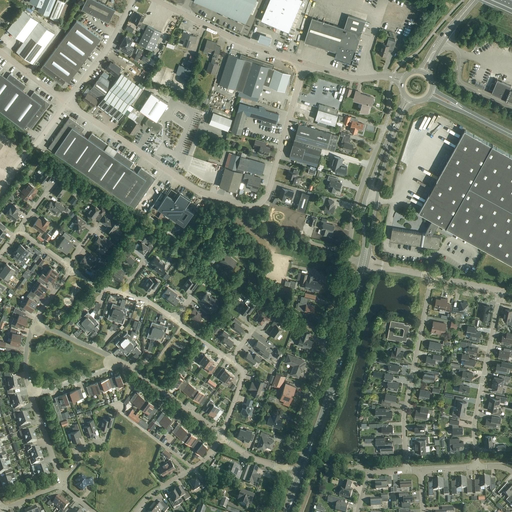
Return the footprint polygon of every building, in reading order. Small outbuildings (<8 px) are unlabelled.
[(30,0),(29,2),(43,8),(41,12),(48,16),(55,0),(30,0)] [(68,5),(64,3),(65,2),(60,0),(56,0),(50,18),(57,21),(59,16),(63,17),(68,5)] [(108,23),(115,10),(95,0),(85,0),(81,9),(108,23)] [(193,0),(193,1),(245,23),(251,7),(254,0),(193,0)] [(289,32),(302,0),(269,0),(261,20),(289,32)] [(32,63),(54,34),(22,10),(7,30),(23,42),(16,51),(32,63)] [(147,26),(141,23),(145,16),(138,13),(133,22),(139,25),(138,26),(145,30),(138,44),(152,50),(161,32),(147,25),(147,26)] [(356,51),(366,21),(348,15),(344,28),(312,18),(304,42),(336,52),(334,58),(352,64),(356,51)] [(76,21),(67,32),(92,51),(101,39),(76,21)] [(258,38),(273,44),(276,36),(261,31),(258,38)] [(67,32),(59,44),(83,62),(92,51),(67,32)] [(195,44),(197,37),(183,32),(181,39),(184,40),(183,45),(189,47),(190,42),(195,44)] [(123,40),(120,46),(127,50),(125,53),(130,56),(134,48),(132,47),(129,46),(132,40),(125,36),(125,37),(124,36),(122,40),(123,40)] [(216,59),(220,47),(216,46),(217,43),(207,40),(203,52),(208,53),(209,50),(214,52),(212,58),(211,62),(209,62),(206,71),(215,74),(218,65),(214,64),(216,59)] [(387,45),(382,44),(379,54),(386,56),(389,49),(394,50),(396,42),(388,40),(387,45)] [(52,53),(76,71),(83,62),(59,44),(52,53)] [(68,82),(76,71),(52,53),(40,69),(62,85),(66,81),(68,82)] [(143,54),(141,60),(154,67),(157,61),(143,54)] [(240,58),(228,54),(219,84),(259,97),(263,85),(285,92),(290,76),(287,76),(288,74),(272,69),(273,65),(253,59),(253,60),(248,58),(240,56),(240,58)] [(117,79),(121,73),(123,70),(115,64),(114,65),(110,62),(108,66),(107,65),(105,68),(106,68),(105,69),(117,78),(117,79)] [(178,64),(176,74),(183,76),(186,67),(186,66),(178,64)] [(0,103),(18,79),(10,73),(6,78),(3,76),(0,79),(0,103)] [(117,79),(113,84),(100,101),(97,105),(118,120),(142,88),(121,73),(117,79)] [(113,84),(101,75),(88,93),(97,100),(98,99),(100,101),(113,84)] [(0,111),(9,118),(27,94),(22,90),(26,86),(18,79),(0,103),(0,111)] [(511,89),(510,88),(511,86),(497,80),(495,84),(492,82),(489,89),(493,91),(491,93),(507,100),(511,102),(511,89)] [(367,96),(360,94),(360,92),(356,91),(353,99),(364,102),(362,108),(361,108),(360,111),(367,113),(370,104),(372,104),(372,103),(373,103),(374,102),(374,101),(374,100),(374,99),(373,99),(374,98),(370,97),(370,96),(367,95),(367,96)] [(50,104),(34,92),(30,96),(27,94),(9,118),(23,129),(26,125),(31,129),(50,104)] [(98,100),(97,100),(88,93),(83,99),(93,107),(98,100)] [(157,132),(158,132),(162,126),(162,125),(156,121),(168,104),(151,93),(139,110),(149,117),(145,123),(145,125),(157,132)] [(271,127),(272,123),(276,124),(279,114),(264,110),(265,108),(259,106),(258,108),(239,103),(231,132),(240,134),(246,115),(261,120),(260,124),(271,127)] [(335,125),(338,115),(318,109),(315,119),(335,125)] [(94,115),(102,120),(104,117),(96,112),(94,115)] [(228,131),(232,119),(213,112),(209,124),(228,131)] [(201,114),(192,118),(193,121),(192,122),(193,125),(199,122),(197,119),(203,116),(201,114)] [(432,127),(438,116),(436,114),(429,126),(432,127)] [(362,131),(364,124),(350,120),(351,117),(346,115),(343,123),(349,125),(351,125),(350,127),(351,128),(350,131),(357,133),(358,130),(362,131)] [(66,161),(66,160),(84,136),(80,133),(84,128),(69,117),(48,147),(66,161)] [(113,120),(110,126),(119,131),(121,125),(113,120)] [(133,134),(139,125),(133,120),(126,130),(133,134)] [(326,149),(331,134),(323,132),(317,130),(299,125),(289,158),(317,166),(322,148),(326,149)] [(511,264),(511,156),(465,130),(419,212),(433,220),(425,233),(392,228),(390,240),(439,248),(441,236),(432,235),(438,223),(511,264)] [(343,149),(351,151),(353,145),(349,144),(351,138),(346,137),(347,133),(341,132),(340,136),(343,136),(342,142),(344,143),(343,149)] [(100,139),(92,133),(88,138),(84,136),(66,160),(79,169),(100,139)] [(339,136),(334,135),(330,150),(335,152),(339,136)] [(100,139),(79,169),(91,178),(109,153),(105,150),(108,145),(100,139)] [(267,154),(269,147),(263,145),(264,142),(258,140),(255,139),(253,146),(259,148),(258,151),(259,152),(259,153),(259,154),(262,155),(263,154),(263,153),(267,154)] [(104,187),(125,156),(116,150),(113,156),(109,153),(91,178),(104,187)] [(228,168),(242,173),(243,170),(261,175),(265,164),(240,156),(232,154),(228,168)] [(125,156),(104,187),(116,195),(133,170),(129,167),(133,162),(125,156)] [(344,175),(347,166),(341,165),(343,159),(334,156),(332,165),(337,167),(336,172),(344,175)] [(242,173),(228,168),(225,167),(219,186),(237,192),(242,173)] [(155,178),(146,171),(141,168),(137,173),(133,170),(116,195),(134,208),(155,178)] [(57,174),(50,169),(47,173),(44,171),(37,180),(44,185),(47,180),(50,182),(57,174)] [(298,184),(300,178),(296,177),(297,174),(289,171),(287,177),(290,178),(289,181),(298,184)] [(256,191),(260,178),(245,173),(243,179),(248,180),(246,185),(252,187),(251,190),(256,191)] [(340,191),(342,183),(335,181),(336,178),(329,176),(328,180),(331,180),(329,187),(329,188),(328,191),(335,192),(336,190),(340,191)] [(31,198),(32,196),(33,196),(34,195),(34,194),(37,189),(28,183),(22,192),(23,193),(21,196),(26,200),(29,197),(31,198)] [(60,197),(67,188),(61,183),(54,192),(60,197)] [(291,200),(294,192),(282,188),(279,197),(286,199),(286,198),(288,199),(289,199),(291,200)] [(302,192),(297,209),(304,212),(310,194),(302,192)] [(157,208),(184,226),(193,212),(186,208),(185,207),(189,200),(179,193),(174,200),(166,194),(157,208)] [(333,207),(334,202),(328,200),(327,205),(326,205),(324,211),(333,214),(335,207),(333,207)] [(65,208),(56,201),(54,204),(51,202),(46,207),(55,214),(57,210),(61,213),(65,208)] [(19,209),(14,204),(11,208),(11,207),(6,214),(15,221),(19,216),(17,214),(18,213),(17,212),(19,209)] [(99,209),(96,207),(91,207),(87,212),(88,216),(91,218),(95,218),(97,216),(96,216),(98,213),(102,216),(106,210),(101,207),(99,209)] [(86,223),(82,220),(77,216),(74,220),(77,222),(72,229),(80,234),(85,227),(84,226),(86,223)] [(111,221),(105,216),(101,222),(107,227),(106,228),(108,230),(108,231),(112,233),(118,225),(111,220),(111,221)] [(47,225),(49,222),(44,218),(41,222),(38,219),(33,226),(42,232),(47,225)] [(332,233),(334,226),(323,223),(321,230),(322,230),(321,233),(328,235),(329,232),(332,233)] [(67,251),(73,243),(65,237),(58,245),(67,251)] [(104,241),(99,237),(94,243),(98,246),(96,249),(102,254),(106,248),(103,246),(106,243),(110,245),(112,243),(106,238),(104,241)] [(147,246),(141,242),(136,249),(143,255),(147,250),(149,252),(153,247),(149,244),(147,246)] [(17,249),(25,255),(29,251),(31,252),(33,250),(26,244),(24,247),(20,244),(18,246),(19,247),(17,249)] [(15,252),(15,251),(13,254),(18,257),(15,260),(23,266),(29,257),(25,255),(17,249),(15,252)] [(131,266),(135,260),(128,256),(131,253),(126,249),(122,254),(125,257),(123,260),(124,261),(124,262),(124,263),(125,264),(126,264),(127,263),(131,266)] [(214,263),(220,255),(215,250),(208,258),(214,263)] [(40,252),(33,261),(36,263),(40,257),(42,253),(40,252)] [(230,270),(237,262),(226,253),(220,261),(230,270)] [(93,262),(96,258),(91,254),(88,258),(85,256),(80,262),(89,268),(93,262)] [(161,275),(165,269),(163,267),(165,264),(156,257),(151,263),(156,266),(154,269),(161,275)] [(3,268),(11,274),(13,272),(16,274),(20,270),(14,265),(12,267),(6,263),(4,266),(5,266),(3,268)] [(48,272),(55,277),(59,272),(58,273),(49,266),(48,268),(50,269),(48,272)] [(119,281),(123,276),(120,273),(122,271),(115,266),(111,271),(114,272),(111,275),(119,281)] [(2,279),(8,283),(11,279),(9,277),(11,274),(3,268),(1,271),(1,270),(0,271),(0,273),(4,276),(2,279)] [(52,282),(55,277),(48,272),(46,274),(43,272),(40,277),(47,282),(49,279),(52,282),(51,282),(52,282)] [(319,291),(321,282),(312,280),(313,276),(301,273),(299,283),(306,284),(305,288),(311,289),(311,290),(314,290),(319,291)] [(34,285),(44,292),(48,287),(47,287),(43,284),(45,282),(39,277),(37,280),(38,280),(34,285)] [(160,282),(155,278),(153,281),(149,278),(149,279),(148,278),(146,281),(147,281),(143,287),(149,291),(153,286),(156,288),(160,282)] [(199,282),(194,279),(192,282),(189,279),(183,287),(188,291),(192,286),(194,288),(199,282)] [(296,289),(297,282),(290,280),(290,282),(289,286),(289,288),(296,289)] [(41,297),(44,292),(34,285),(31,289),(32,289),(29,292),(34,296),(36,293),(41,296),(41,297)] [(174,305),(178,299),(175,297),(177,295),(168,288),(164,293),(168,296),(166,299),(174,305)] [(32,299),(34,296),(29,292),(27,296),(24,301),(34,307),(37,302),(32,299)] [(214,299),(206,293),(201,300),(210,306),(211,305),(215,308),(219,301),(215,298),(214,299)] [(447,304),(448,299),(443,298),(442,300),(436,299),(435,306),(445,308),(444,310),(450,312),(451,305),(447,304)] [(31,312),(34,307),(24,301),(19,308),(25,311),(26,309),(31,311),(30,312),(31,312)] [(466,303),(466,301),(464,301),(463,303),(460,302),(460,305),(458,304),(457,308),(453,307),(452,313),(456,314),(456,312),(464,314),(464,312),(467,312),(467,309),(470,310),(470,307),(468,307),(469,304),(466,303)] [(255,306),(251,302),(248,305),(245,303),(239,311),(245,315),(248,310),(251,312),(255,306)] [(313,313),(315,306),(306,304),(300,303),(298,302),(297,309),(313,313)] [(117,313),(120,306),(112,303),(110,311),(117,313)] [(480,318),(480,319),(484,319),(488,320),(489,321),(490,314),(487,314),(488,314),(488,311),(488,310),(489,306),(484,305),(483,305),(481,311),(481,314),(480,317),(480,318)] [(117,313),(125,316),(128,308),(120,306),(117,313)] [(271,320),(272,313),(272,311),(269,311),(267,309),(266,306),(264,307),(257,310),(260,316),(256,320),(256,322),(260,325),(262,324),(265,320),(271,320)] [(88,312),(82,317),(88,323),(93,318),(95,313),(96,308),(94,307),(93,312),(91,312),(90,314),(88,312)] [(18,317),(17,319),(26,323),(28,318),(20,315),(22,311),(15,308),(13,312),(16,314),(15,316),(18,317)] [(207,313),(200,308),(198,311),(194,309),(190,313),(193,315),(191,318),(198,322),(203,315),(204,316),(207,313)] [(511,325),(511,314),(511,311),(511,310),(505,309),(503,319),(508,320),(507,324),(511,325)] [(115,321),(117,313),(110,311),(107,319),(115,321)] [(123,324),(125,316),(117,313),(115,321),(123,324)] [(88,323),(82,317),(79,314),(76,317),(79,320),(76,323),(82,329),(88,323)] [(26,323),(17,319),(14,318),(11,326),(17,329),(18,326),(23,328),(26,323)] [(93,318),(88,323),(93,329),(96,332),(99,329),(96,326),(99,323),(93,318)] [(238,324),(240,322),(235,318),(233,320),(231,323),(229,323),(229,324),(229,325),(229,326),(231,328),(239,334),(243,328),(238,324)] [(276,339),(283,330),(278,326),(281,322),(276,318),(271,325),(274,327),(269,334),(276,339)] [(406,341),(407,337),(408,338),(409,331),(410,325),(404,324),(404,323),(391,320),(387,339),(402,342),(402,341),(406,341)] [(157,332),(159,324),(152,322),(149,329),(157,332)] [(447,331),(448,327),(445,327),(446,324),(434,322),(432,332),(444,334),(445,331),(447,331)] [(87,335),(93,329),(88,323),(82,329),(87,335)] [(157,332),(165,334),(167,327),(159,324),(157,332)] [(468,326),(466,332),(470,333),(469,340),(479,342),(481,332),(476,331),(477,328),(468,326)] [(8,337),(20,340),(21,334),(21,335),(16,333),(16,330),(11,329),(10,332),(8,337)] [(157,332),(149,329),(147,337),(149,338),(150,340),(149,344),(147,350),(151,351),(153,345),(154,342),(154,339),(157,332)] [(133,338),(135,332),(132,331),(131,335),(129,335),(127,332),(121,338),(123,341),(127,344),(133,338)] [(229,347),(233,342),(227,337),(229,334),(224,331),(221,335),(224,337),(221,341),(229,347)] [(297,344),(298,344),(305,347),(304,348),(309,349),(312,341),(307,339),(310,333),(302,331),(297,344)] [(162,342),(165,334),(157,332),(154,339),(162,342)] [(511,334),(507,333),(506,336),(503,336),(501,343),(507,344),(507,345),(511,346),(511,340),(511,334)] [(19,346),(20,340),(8,337),(7,343),(18,345),(18,346),(19,346)] [(127,344),(123,341),(121,338),(115,344),(119,348),(118,349),(117,349),(113,353),(115,355),(121,349),(127,344)] [(133,338),(127,344),(132,350),(133,349),(136,353),(138,355),(141,352),(139,350),(136,346),(138,344),(133,338)] [(266,358),(270,353),(264,349),(266,347),(258,341),(253,347),(258,350),(257,352),(266,358)] [(476,354),(478,347),(471,346),(472,343),(461,341),(460,346),(468,348),(467,353),(476,354)] [(439,352),(441,344),(430,342),(428,349),(439,352)] [(127,355),(132,350),(127,344),(121,349),(127,355)] [(400,352),(401,347),(395,346),(393,351),(392,351),(391,357),(401,359),(402,353),(400,352)] [(278,359),(282,353),(277,349),(275,352),(276,354),(274,357),(278,359)] [(511,357),(511,349),(509,349),(508,352),(500,350),(498,358),(508,360),(509,356),(511,357)] [(254,357),(248,353),(244,358),(252,364),(255,360),(258,362),(261,358),(256,355),(254,357)] [(201,363),(204,365),(209,357),(205,354),(201,359),(199,357),(195,362),(200,365),(201,363)] [(474,367),(475,360),(468,359),(469,355),(462,354),(461,360),(465,360),(464,365),(474,367)] [(296,358),(288,355),(286,360),(287,360),(287,361),(289,362),(290,361),(290,362),(292,364),(294,365),(292,370),(293,371),(292,375),(298,377),(300,371),(301,370),(302,368),(303,365),(303,364),(304,362),(304,361),(299,359),(299,358),(297,357),(296,358)] [(441,361),(442,356),(433,355),(433,358),(427,356),(425,364),(434,365),(435,360),(441,361)] [(209,357),(204,365),(206,367),(205,369),(210,373),(215,367),(211,364),(214,361),(209,357)] [(511,370),(511,367),(511,363),(502,361),(501,364),(497,364),(496,370),(509,373),(510,370),(511,370)] [(386,364),(385,367),(388,367),(387,371),(398,373),(399,366),(389,364),(387,363),(387,364),(386,364)] [(471,380),(473,373),(466,372),(467,368),(460,367),(459,372),(462,373),(462,378),(471,380)] [(219,372),(216,377),(218,379),(222,382),(229,372),(225,369),(224,369),(225,369),(222,374),(219,372)] [(438,375),(439,372),(434,371),(434,374),(424,372),(422,380),(434,382),(435,374),(438,375)] [(222,382),(221,383),(226,386),(227,385),(229,387),(233,382),(231,380),(234,376),(229,372),(222,382)] [(281,384),(284,376),(276,373),(273,381),(281,384)] [(398,391),(399,383),(392,382),(393,375),(385,373),(384,380),(385,381),(385,383),(387,384),(386,389),(398,391)] [(8,386),(19,384),(18,380),(18,379),(11,380),(10,374),(4,375),(5,384),(8,383),(8,386)] [(113,377),(116,386),(119,385),(119,387),(123,386),(122,384),(123,384),(120,374),(113,377)] [(493,383),(503,385),(504,381),(508,382),(509,379),(510,380),(511,377),(500,375),(500,377),(494,376),(493,383)] [(180,389),(186,381),(179,376),(173,384),(173,385),(176,388),(177,387),(180,389)] [(106,379),(110,389),(116,386),(113,377),(106,379)] [(103,391),(110,389),(106,379),(100,381),(103,391)] [(206,383),(212,387),(213,388),(216,384),(209,379),(206,383)] [(267,383),(263,382),(256,379),(255,383),(252,382),(249,389),(252,390),(251,394),(258,397),(261,389),(264,391),(267,383)] [(96,393),(103,391),(100,381),(93,384),(96,393)] [(186,393),(192,385),(186,381),(180,389),(186,393)] [(468,394),(470,387),(463,386),(464,382),(457,381),(456,386),(460,387),(459,392),(468,394)] [(288,405),(295,387),(285,383),(283,390),(280,399),(284,401),(283,403),(288,405)] [(502,389),(503,385),(493,383),(492,390),(497,391),(497,394),(504,395),(505,390),(502,389)] [(19,384),(8,386),(9,392),(7,392),(7,395),(14,394),(13,391),(19,390),(19,389),(20,389),(19,384)] [(89,396),(96,393),(93,384),(86,386),(89,396)] [(191,397),(197,389),(192,385),(186,393),(191,397)] [(81,388),(73,391),(77,400),(84,398),(82,393),(81,388)] [(196,400),(202,392),(197,389),(191,397),(196,400)] [(429,399),(430,392),(420,390),(419,397),(429,399)] [(71,402),(77,400),(73,391),(68,393),(71,402)] [(135,392),(130,399),(129,400),(136,405),(142,397),(135,392)] [(202,405),(208,397),(202,392),(196,400),(202,405)] [(65,404),(71,402),(68,393),(62,395),(65,404)] [(395,403),(396,396),(386,394),(385,400),(382,399),(381,405),(389,406),(390,402),(395,403)] [(11,405),(23,401),(22,397),(21,397),(21,396),(15,398),(14,395),(8,397),(9,400),(11,405)] [(65,404),(62,395),(54,397),(59,410),(66,407),(65,404)] [(489,404),(499,406),(500,402),(504,403),(505,400),(506,400),(507,397),(496,395),(495,398),(490,397),(489,404)] [(140,408),(146,400),(142,397),(136,405),(140,408)] [(457,407),(465,409),(466,406),(467,405),(467,404),(467,403),(467,402),(462,401),(463,398),(456,397),(455,403),(457,403),(457,407)] [(251,407),(253,400),(248,398),(246,404),(244,403),(243,404),(242,406),(243,407),(240,413),(247,416),(247,417),(249,418),(251,417),(251,415),(251,414),(253,407),(251,407)] [(145,412),(151,404),(146,400),(140,408),(145,412)] [(211,415),(217,407),(212,403),(213,402),(210,400),(207,405),(209,406),(206,411),(211,415)] [(23,401),(11,405),(13,405),(14,407),(12,408),(14,413),(19,411),(18,409),(25,406),(24,405),(25,405),(23,401)] [(151,404),(145,412),(148,414),(147,416),(150,419),(157,409),(151,404)] [(498,409),(499,406),(489,404),(488,410),(493,411),(492,414),(500,415),(501,410),(498,409)] [(223,411),(219,408),(217,407),(211,415),(214,417),(213,418),(216,420),(223,411)] [(420,407),(420,411),(416,410),(415,417),(426,419),(428,413),(432,414),(433,410),(420,407)] [(465,411),(465,409),(457,407),(456,410),(453,410),(452,416),(460,418),(461,414),(464,415),(464,414),(465,414),(465,412),(465,411)] [(386,412),(386,408),(375,408),(376,417),(382,416),(383,419),(392,419),(392,412),(386,412)] [(278,419),(280,413),(273,411),(271,416),(270,416),(267,424),(278,428),(282,420),(278,419)] [(19,422),(29,418),(27,413),(21,415),(20,412),(13,415),(15,420),(18,419),(19,422)] [(162,425),(168,417),(162,412),(156,420),(162,425)] [(111,427),(113,417),(108,416),(107,420),(103,419),(101,428),(107,430),(108,426),(111,427)] [(500,425),(501,418),(492,416),(491,420),(486,419),(485,426),(495,428),(496,424),(500,425)] [(168,417),(162,425),(167,428),(166,430),(168,432),(172,427),(170,425),(173,420),(168,417)] [(29,418),(19,422),(21,427),(19,428),(20,431),(25,429),(24,426),(31,424),(29,418)] [(141,419),(137,423),(145,429),(148,424),(141,419)] [(87,437),(94,435),(93,431),(96,430),(93,420),(87,422),(88,426),(84,427),(84,428),(83,428),(83,429),(83,431),(84,431),(85,431),(87,437)] [(458,425),(459,421),(450,420),(449,424),(453,424),(453,428),(453,435),(463,434),(463,427),(458,428),(458,425)] [(152,430),(156,424),(152,421),(148,427),(152,430)] [(384,427),(384,423),(377,423),(377,430),(382,430),(382,434),(393,433),(393,426),(384,427)] [(79,436),(81,435),(77,424),(74,425),(75,427),(72,428),(74,431),(70,433),(71,433),(72,438),(71,438),(72,442),(80,440),(79,436)] [(178,437),(184,429),(178,424),(172,432),(178,437)] [(415,433),(425,433),(425,427),(426,427),(426,424),(418,424),(418,427),(415,427),(415,433)] [(183,440),(189,432),(184,429),(178,437),(183,440)] [(246,431),(240,429),(237,438),(248,442),(249,440),(252,441),(255,434),(251,433),(252,432),(246,430),(246,431)] [(25,439),(35,436),(33,431),(27,433),(26,430),(19,432),(21,438),(24,436),(25,439)] [(188,444),(194,436),(189,432),(183,440),(188,444)] [(274,441),(268,438),(269,435),(261,432),(260,435),(261,436),(257,448),(264,450),(266,447),(271,449),(274,441)] [(35,436),(25,439),(27,444),(23,446),(24,449),(32,446),(31,443),(37,441),(35,436)] [(194,448),(200,440),(194,436),(188,444),(194,448)] [(416,446),(426,445),(426,442),(428,442),(428,436),(420,437),(421,440),(415,440),(416,446)] [(492,444),(492,436),(485,437),(486,448),(493,447),(495,447),(495,444),(492,444)] [(385,443),(385,438),(376,439),(376,443),(377,443),(377,446),(380,446),(381,453),(394,452),(393,445),(393,443),(385,443)] [(450,446),(450,447),(450,446),(453,446),(454,453),(461,453),(461,450),(464,449),(463,446),(464,446),(464,442),(460,442),(459,439),(450,439),(450,446)] [(200,440),(194,448),(197,451),(196,452),(199,454),(200,453),(201,453),(207,445),(200,440)] [(426,445),(416,446),(416,452),(421,452),(421,455),(430,454),(430,445),(426,445)] [(34,447),(26,449),(27,452),(29,458),(31,457),(41,453),(39,448),(38,449),(35,449),(34,447)] [(168,459),(172,454),(165,449),(161,453),(168,459)] [(41,453),(31,457),(32,460),(29,461),(31,466),(40,463),(39,460),(43,459),(41,453)] [(0,467),(6,466),(5,463),(9,461),(7,456),(0,458),(0,467)] [(163,475),(175,468),(170,460),(158,467),(163,475)] [(239,480),(242,472),(238,471),(239,468),(235,466),(235,465),(231,463),(228,470),(230,471),(231,474),(231,476),(235,478),(235,479),(239,480)] [(37,474),(47,471),(45,466),(39,468),(38,465),(31,467),(32,470),(36,469),(37,474)] [(6,466),(0,467),(0,473),(4,472),(5,475),(12,473),(11,470),(8,471),(6,466)] [(246,466),(241,480),(244,481),(250,467),(246,466)] [(258,484),(261,477),(255,475),(257,469),(251,466),(245,481),(253,484),(254,482),(258,484)] [(47,471),(37,474),(38,477),(35,478),(37,484),(44,481),(43,478),(49,476),(47,471)] [(3,487),(12,483),(11,480),(15,479),(14,477),(13,474),(6,476),(7,479),(1,481),(3,487)] [(86,479),(83,476),(81,479),(79,477),(76,481),(78,483),(78,484),(76,486),(83,491),(87,486),(92,485),(92,478),(86,479)] [(200,482),(197,477),(189,482),(194,490),(201,486),(203,489),(206,487),(206,486),(208,483),(206,479),(200,482)] [(485,477),(485,478),(485,487),(490,487),(491,491),(492,493),(495,489),(495,479),(490,479),(490,477),(485,477)] [(376,489),(387,489),(387,486),(392,485),(391,478),(385,478),(385,481),(375,482),(376,489)] [(461,478),(461,479),(462,488),(467,488),(467,494),(472,494),(472,480),(467,480),(467,478),(461,478)] [(485,487),(485,478),(479,478),(479,481),(475,481),(475,493),(480,493),(480,488),(485,488),(485,487)] [(438,479),(438,480),(438,489),(444,489),(444,495),(449,495),(448,481),(444,482),(443,479),(438,479)] [(462,488),(461,479),(456,479),(456,482),(451,482),(452,496),(457,495),(457,489),(462,489),(462,488)] [(438,489),(438,480),(432,481),(432,483),(428,483),(428,497),(433,496),(433,491),(438,490),(438,489)] [(350,490),(352,483),(344,481),(342,488),(339,496),(350,499),(352,491),(350,490)] [(12,483),(3,487),(5,492),(11,490),(12,493),(17,490),(16,487),(14,488),(12,483)] [(506,495),(511,488),(511,486),(508,483),(498,493),(500,496),(503,493),(506,495)] [(174,491),(175,492),(179,499),(183,497),(185,501),(190,498),(186,491),(183,493),(180,488),(174,491)] [(179,499),(175,492),(169,495),(172,500),(169,502),(173,509),(182,503),(180,500),(179,499)] [(251,505),(254,496),(243,492),(238,504),(247,507),(248,504),(251,505)] [(405,494),(399,494),(399,500),(402,500),(404,500),(404,505),(404,508),(410,507),(410,504),(412,504),(412,497),(408,497),(408,494),(405,494)] [(371,506),(382,506),(382,503),(388,502),(388,495),(381,495),(381,498),(371,499),(371,506)] [(53,498),(47,504),(50,507),(51,505),(53,506),(54,505),(57,508),(64,500),(59,496),(56,500),(53,498)] [(342,511),(346,511),(348,505),(342,504),(343,500),(339,499),(329,497),(327,502),(337,505),(336,510),(342,511)] [(226,509),(229,501),(222,498),(219,506),(226,509)] [(64,500),(57,508),(60,510),(58,511),(66,511),(68,510),(66,508),(69,504),(64,500)] [(151,507),(157,511),(160,511),(161,510),(163,511),(165,511),(168,508),(162,502),(159,505),(155,502),(151,507)]
